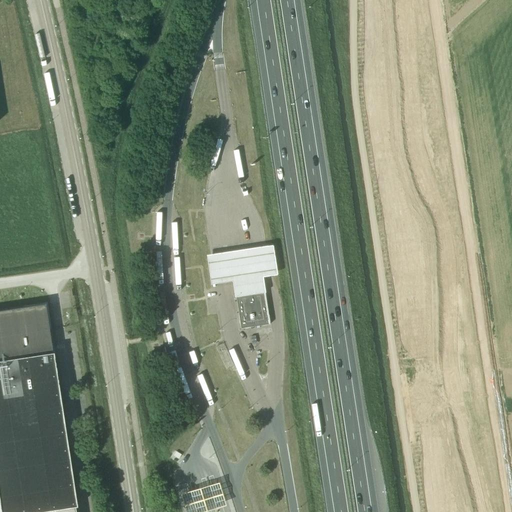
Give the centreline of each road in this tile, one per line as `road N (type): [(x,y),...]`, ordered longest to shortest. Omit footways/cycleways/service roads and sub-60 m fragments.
road 1 (tertiary): [(131,511),(87,222),(37,0)]
road 2 (motorway): [(260,0),(339,511)]
road 3 (unclassified): [(510,511),(432,0)]
road 4 (motorway): [(369,511),(291,0)]
road 5 (track): [(416,511),(354,112),(351,0)]
